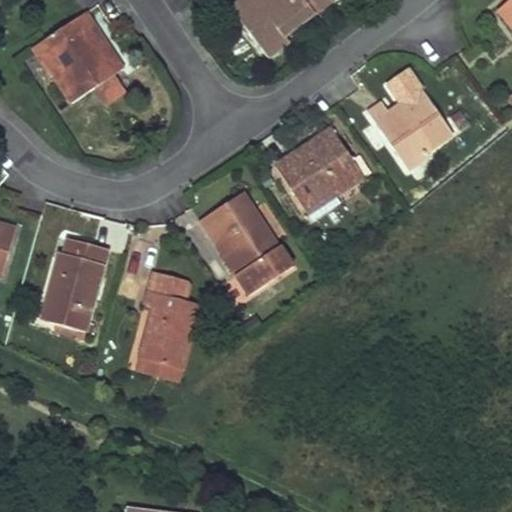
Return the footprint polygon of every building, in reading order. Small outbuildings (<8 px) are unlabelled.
[(332,5),(328,0),(244,0),(231,10),(269,60),(290,44),(285,38),(332,5)] [(511,0),(510,0),(500,8),(511,22),(511,0)] [(106,42),(86,14),(44,42),(63,69),(53,76),(72,105),(95,89),(115,76),(97,49),(106,42)] [(63,69),(44,42),(35,48),(53,76),(63,69)] [(124,70),(106,42),(97,49),(115,76),(124,70)] [(130,97),(115,76),(95,89),(109,111),(130,97)] [(427,96),(422,89),(408,98),(413,106),(427,96)] [(452,134),(427,96),(413,106),(408,98),(400,104),(399,116),(393,119),(388,112),(382,103),(368,113),(408,170),(429,156),(427,152),(452,134)] [(399,116),(400,104),(388,112),(393,119),(399,116)] [(353,161),(332,129),(276,167),(314,223),(342,204),(337,197),(364,178),(353,161)] [(371,173),(360,156),(353,161),(364,178),(371,173)] [(281,247),(253,205),(245,193),(236,199),(244,212),(235,217),(227,205),(201,222),(210,235),(217,230),(244,271),(236,276),(250,297),(295,269),(281,247)] [(236,199),(227,205),(235,217),(244,212),(236,199)] [(16,230),(0,225),(0,277),(3,278),(16,230)] [(244,271),(217,230),(210,235),(236,276),(244,271)] [(109,252),(69,241),(65,256),(60,255),(49,290),(59,293),(50,324),(55,326),(77,332),(85,335),(109,252)] [(200,307),(187,303),(191,288),(186,283),(155,274),(150,292),(146,307),(154,309),(146,339),(147,339),(142,359),(183,371),(200,307)] [(59,293),(49,290),(41,322),(50,324),(59,293)] [(77,332),(55,326),(54,332),(75,339),(77,332)] [(179,383),(183,371),(142,359),(139,371),(179,383)]
